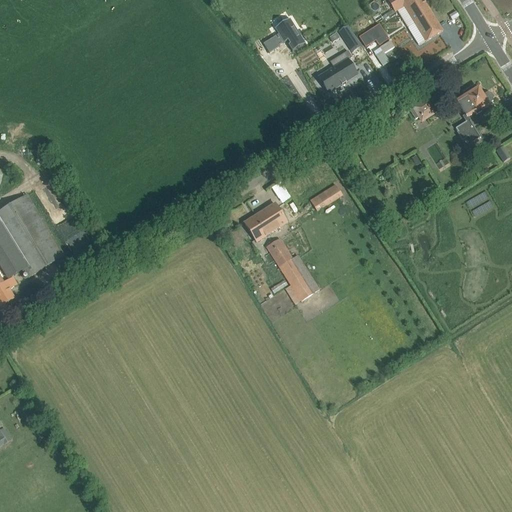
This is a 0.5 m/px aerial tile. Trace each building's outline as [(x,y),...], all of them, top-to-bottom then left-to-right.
[(387,0),(395,13),(397,12),(415,0),(387,0)] [(423,0),(415,0),(397,12),(407,27),(413,23),(426,43),(427,42),(443,32),(423,0)] [(279,35),(264,45),(269,54),(280,47),(279,46),(284,43),(284,44),(288,41),(290,45),(288,46),(293,53),(306,45),(290,20),(275,29),(279,35)] [(379,25),(359,38),(366,48),(376,42),(379,47),(389,40),(379,25)] [(352,53),(361,47),(348,27),(339,33),(352,53)] [(383,52),(376,57),(383,67),(389,63),(384,55),(394,48),(390,42),(380,49),(383,52)] [(334,69),(319,78),(329,94),(342,86),(342,87),(343,86),(342,85),(345,84),(346,84),(347,84),(346,83),(358,76),(348,61),(352,59),(348,52),(330,63),(333,67),(334,69)] [(457,103),(465,116),(463,118),(466,123),(456,129),(463,141),(469,137),(473,143),(481,139),(468,118),(475,113),(477,115),(481,112),(480,110),(493,102),(493,99),(494,99),(491,94),(491,95),(488,94),(483,97),(478,90),(475,86),(463,94),(466,98),(457,103)] [(418,105),(410,111),(416,120),(419,118),(422,123),(437,114),(434,108),(424,115),(418,105)] [(497,153),(504,164),(510,160),(503,148),(497,153)] [(342,196),(341,195),(336,186),(311,202),(317,212),(342,196)] [(65,257),(60,248),(27,195),(0,211),(0,251),(15,277),(25,271),(29,279),(65,257)] [(287,224),(281,214),(275,205),(245,225),(257,243),(287,224)] [(280,240),(267,249),(290,286),(291,287),(285,291),(295,306),(301,302),(301,304),(320,292),(299,260),(298,257),(293,260),(280,240)] [(0,307),(1,309),(16,300),(10,290),(18,285),(14,279),(5,284),(4,284),(3,283),(0,285),(0,307)] [(0,448),(4,445),(5,446),(12,441),(4,429),(0,431),(0,448)]
